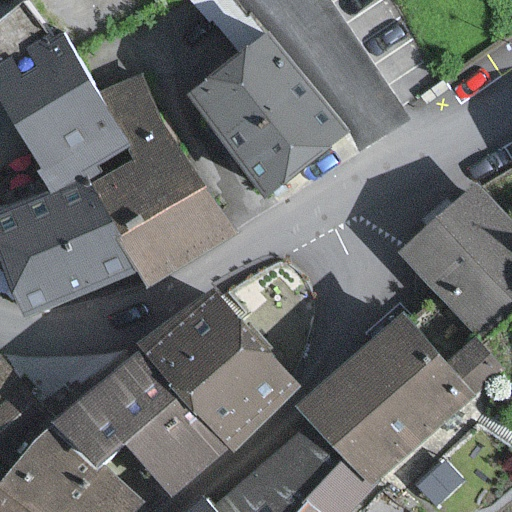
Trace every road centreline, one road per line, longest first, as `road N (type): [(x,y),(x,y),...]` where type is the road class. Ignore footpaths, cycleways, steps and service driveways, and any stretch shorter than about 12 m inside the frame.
road 1 (residential): [(360,182),(370,262),(340,345),(309,390),(174,511)]
road 2 (tertiary): [(0,324),(58,332),(116,324),(360,182)]
road 3 (residential): [(297,0),(409,153)]
